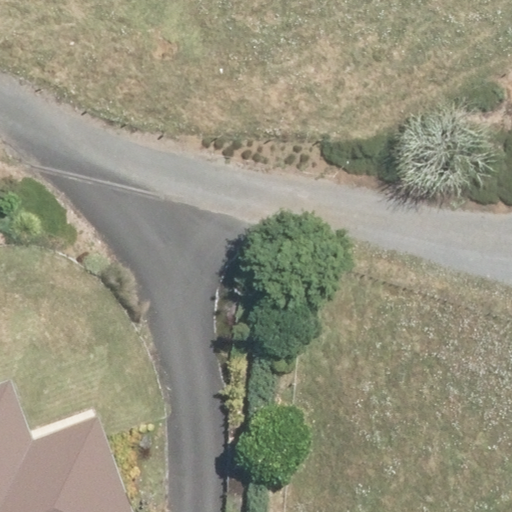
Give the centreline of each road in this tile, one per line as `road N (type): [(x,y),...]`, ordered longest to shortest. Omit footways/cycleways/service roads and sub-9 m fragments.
road 1 (unknown): [(72,185),(219,234),(511,311)]
road 2 (unknown): [(72,185),(150,313),(174,399),(181,511)]
